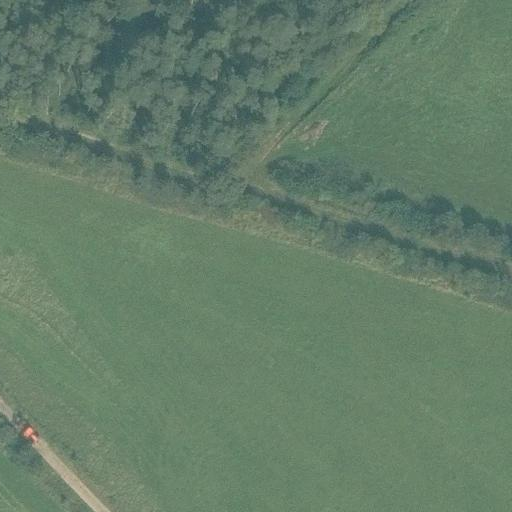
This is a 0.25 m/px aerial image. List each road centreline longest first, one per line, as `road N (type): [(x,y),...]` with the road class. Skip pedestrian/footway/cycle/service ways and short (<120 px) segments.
road 1 (track): [(239,188),(511,273)]
road 2 (track): [(0,110),(239,188)]
road 3 (track): [(99,511),(0,409)]
